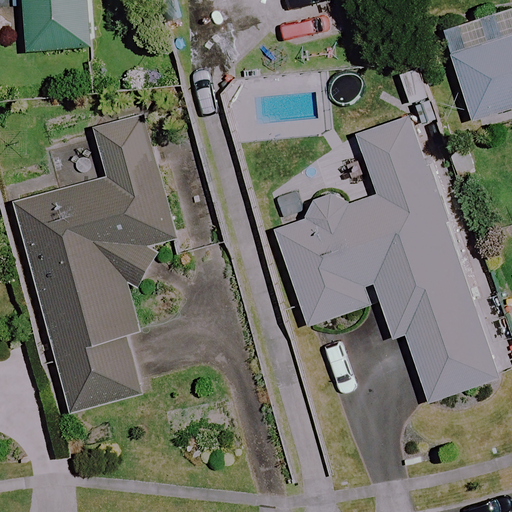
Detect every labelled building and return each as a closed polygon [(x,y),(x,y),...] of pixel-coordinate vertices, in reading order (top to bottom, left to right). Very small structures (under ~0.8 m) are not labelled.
[(29,0),(34,52),(98,47),(94,0),(29,0)] [(511,109),(511,10),(450,30),(479,120),(511,109)] [(11,100),(0,100),(0,136),(14,135),(11,100)] [(182,240),(148,116),(97,129),(111,181),(18,206),(75,414),(149,394),(134,339),(143,336),(131,292),(160,284),(151,248),(182,240)] [(465,264),(418,120),(366,137),(385,195),(353,205),(350,194),(280,217),(315,324),(385,301),(397,338),(412,333),(434,401),(510,376),(473,262),(465,264)]
